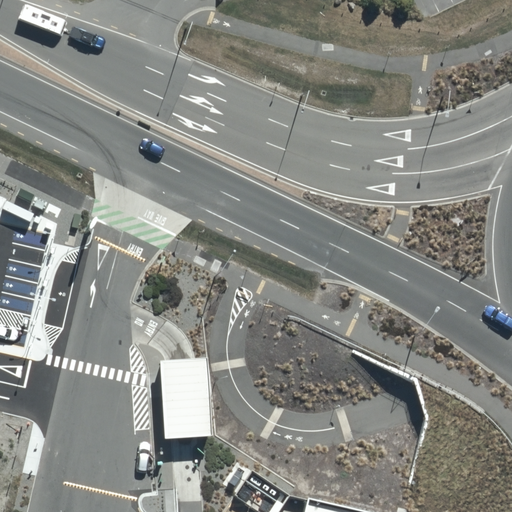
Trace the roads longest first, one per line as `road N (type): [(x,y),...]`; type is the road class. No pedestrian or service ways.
road 1 (tertiary): [(511,338),(0,84)]
road 2 (tertiary): [(0,12),(212,108),(343,156),(410,161),(511,139)]
